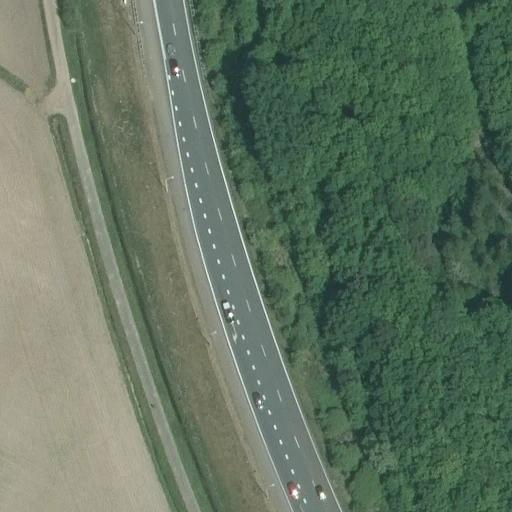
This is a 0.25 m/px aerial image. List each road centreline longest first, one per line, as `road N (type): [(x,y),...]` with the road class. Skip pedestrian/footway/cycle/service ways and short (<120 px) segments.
road 1 (motorway): [(169,0),(219,218),(326,511)]
road 2 (track): [(211,511),(165,392),(97,142),(72,0)]
